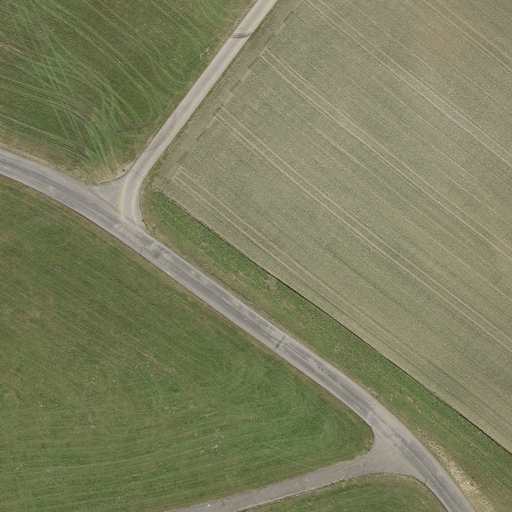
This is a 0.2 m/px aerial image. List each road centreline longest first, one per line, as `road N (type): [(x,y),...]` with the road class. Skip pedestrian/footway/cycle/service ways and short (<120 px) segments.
road 1 (residential): [(0,165),(110,216),(342,392),(418,457),(457,511)]
road 2 (track): [(110,216),(273,0)]
road 3 (track): [(418,457),(224,511)]
